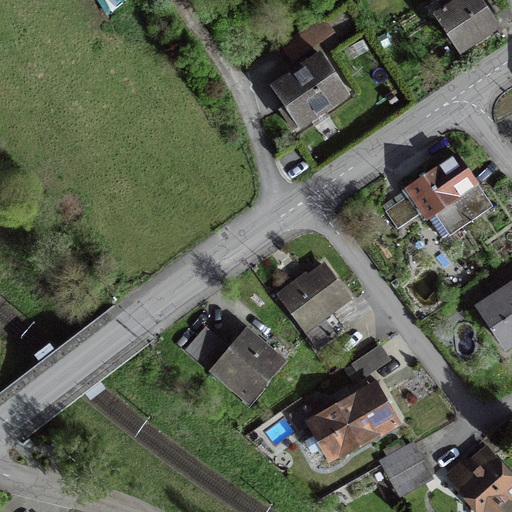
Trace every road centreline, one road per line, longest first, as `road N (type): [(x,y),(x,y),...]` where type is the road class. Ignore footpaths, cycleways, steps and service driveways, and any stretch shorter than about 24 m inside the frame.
road 1 (residential): [(308,199),(0,424)]
road 2 (residential): [(308,199),(461,401),(477,412),(511,404)]
road 3 (residential): [(457,96),(308,199)]
road 4 (residential): [(0,472),(122,511)]
